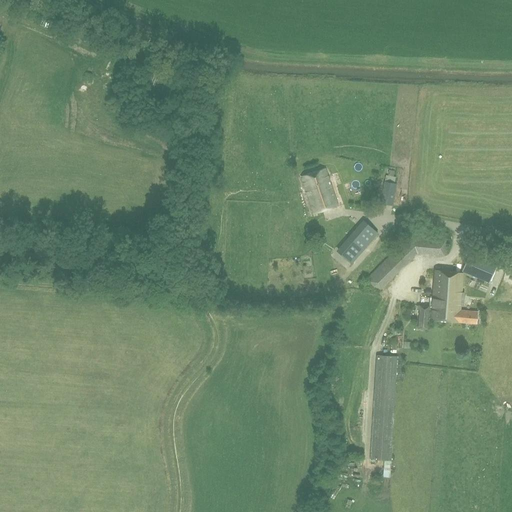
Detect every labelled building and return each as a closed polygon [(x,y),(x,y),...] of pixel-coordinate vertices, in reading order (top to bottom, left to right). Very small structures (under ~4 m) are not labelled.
[(314,214),(338,206),(325,169),(301,177),(314,214)] [(380,203),(392,206),(396,184),(384,182),(380,203)] [(370,242),(358,231),(339,252),(352,264),(370,242)] [(412,235),(366,279),(373,286),(382,290),(418,253),(446,255),(447,238),(412,235)] [(470,253),(462,271),(489,283),(497,264),(470,253)] [(462,273),(449,272),(435,271),(432,307),(417,306),(417,310),(419,310),(418,329),(427,330),(428,320),(476,324),(477,311),(460,310),(462,273)] [(390,460),(395,378),(404,379),(405,357),(397,357),(377,356),(371,459),(385,460),(384,477),(389,477),(390,460)]
